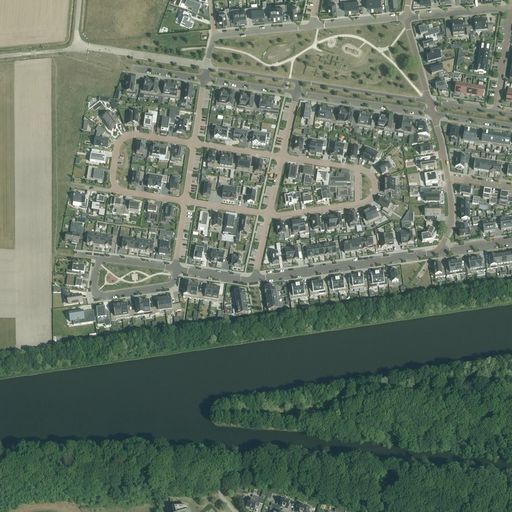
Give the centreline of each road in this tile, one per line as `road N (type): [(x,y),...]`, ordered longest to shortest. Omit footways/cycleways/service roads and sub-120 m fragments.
road 1 (residential): [(254,279),(436,252)]
road 2 (residential): [(296,92),(432,113)]
road 3 (residential): [(429,101),(298,79)]
road 4 (residential): [(207,65),(77,47)]
road 5 (residential): [(194,143),(122,137),(117,188)]
road 6 (residential): [(99,260),(100,294),(167,285),(175,268)]
